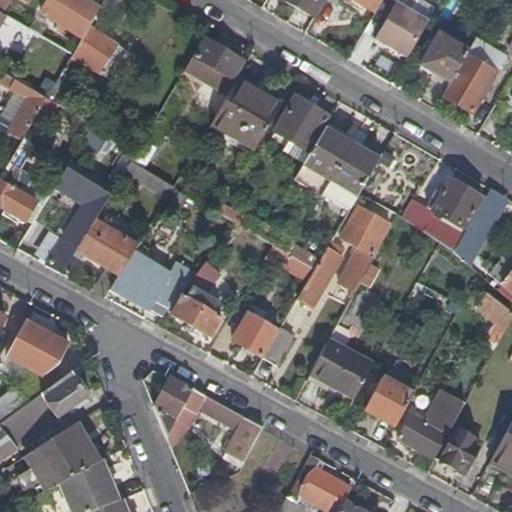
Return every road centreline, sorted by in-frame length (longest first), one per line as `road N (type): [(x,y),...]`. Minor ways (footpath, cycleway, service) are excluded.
road 1 (residential): [(107,323),(456,511)]
road 2 (residential): [(511,181),(196,0)]
road 3 (residential): [(173,511),(115,372),(107,323)]
road 4 (residential): [(0,264),(107,323)]
